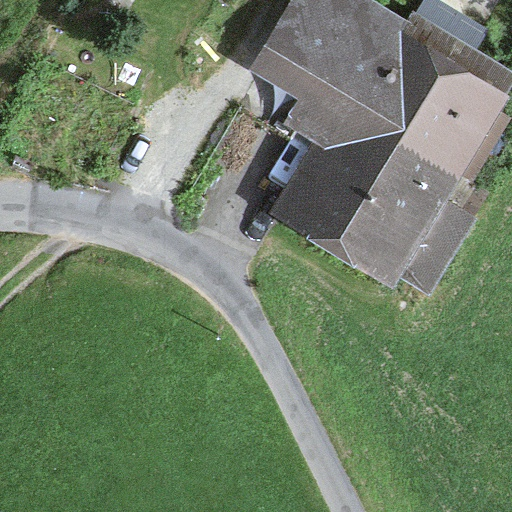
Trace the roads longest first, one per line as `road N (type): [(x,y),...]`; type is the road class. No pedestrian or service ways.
road 1 (unclassified): [(0,209),(103,216),(211,267),(271,358),(348,511)]
road 2 (track): [(0,297),(23,271),(103,216)]
